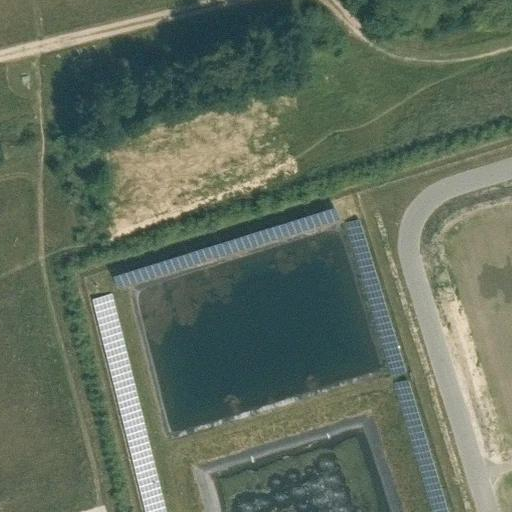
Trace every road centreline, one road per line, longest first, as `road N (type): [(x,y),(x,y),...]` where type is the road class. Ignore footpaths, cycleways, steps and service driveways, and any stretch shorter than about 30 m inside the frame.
road 1 (track): [(0,54),(230,0)]
road 2 (track): [(511,39),(448,57),(398,57),(368,45),(330,0)]
